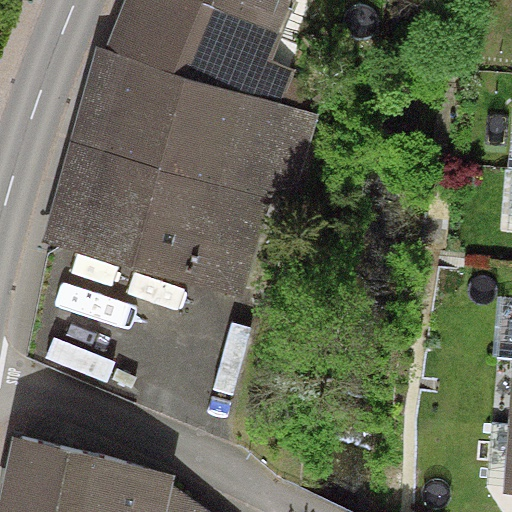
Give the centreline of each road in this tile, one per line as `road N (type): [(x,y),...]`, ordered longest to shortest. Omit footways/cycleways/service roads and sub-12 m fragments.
road 1 (residential): [(287,511),(0,374)]
road 2 (secondary): [(75,0),(0,218)]
